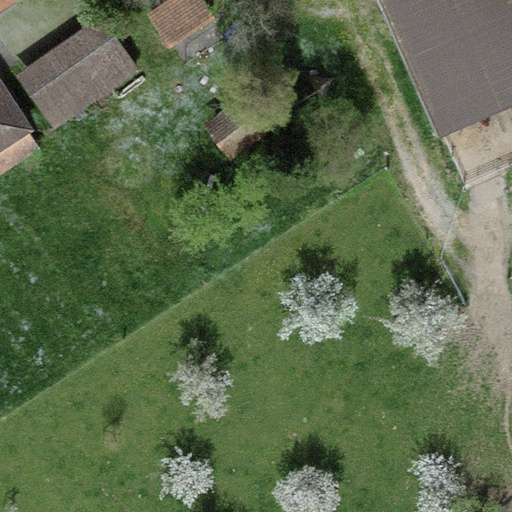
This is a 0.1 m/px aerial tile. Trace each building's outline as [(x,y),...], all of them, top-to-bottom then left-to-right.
[(195,0),(160,0),(146,10),(173,50),(212,23),(195,0)] [(511,0),(382,0),(442,139),(511,108),(511,0)] [(101,10),(14,68),(47,118),(134,60),(101,10)] [(0,145),(25,130),(0,89),(0,145)] [(205,116),(224,146),(263,121),(243,91),(205,116)]
